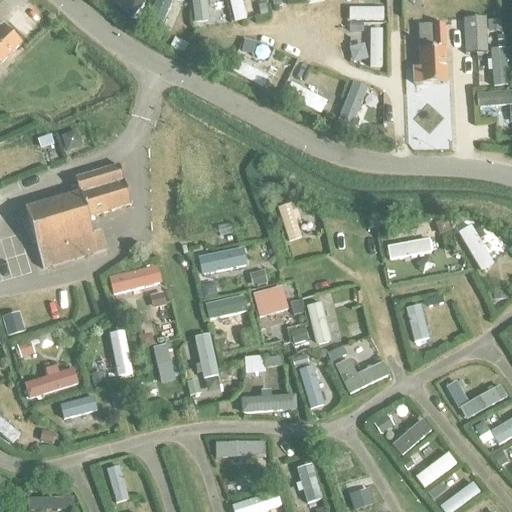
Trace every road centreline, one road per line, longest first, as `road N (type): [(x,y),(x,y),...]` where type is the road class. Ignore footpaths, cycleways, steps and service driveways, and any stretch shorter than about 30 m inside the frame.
road 1 (unclassified): [(511,179),(330,154),(131,54),(63,0)]
road 2 (unknown): [(276,34),(407,95),(416,167)]
road 3 (unknown): [(466,32),(476,170)]
